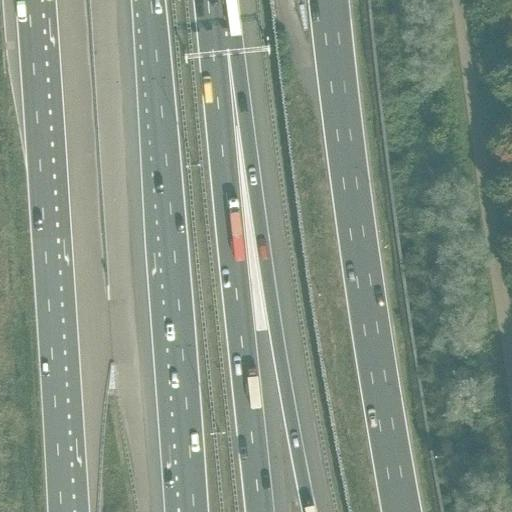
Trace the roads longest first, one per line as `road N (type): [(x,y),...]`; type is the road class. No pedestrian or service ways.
road 1 (trunk): [(402,511),(354,230),(326,0)]
road 2 (motorway): [(150,0),(192,511)]
road 3 (trunk): [(34,0),(66,511)]
road 4 (motorway): [(310,511),(240,128),(209,34)]
road 5 (motorway): [(257,511),(209,34)]
road 6 (unclassified): [(511,349),(460,0)]
